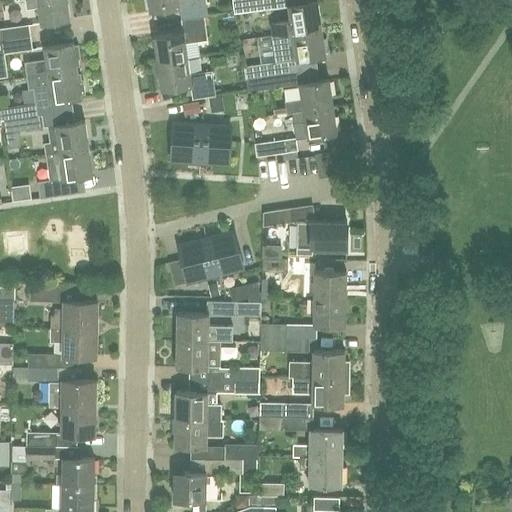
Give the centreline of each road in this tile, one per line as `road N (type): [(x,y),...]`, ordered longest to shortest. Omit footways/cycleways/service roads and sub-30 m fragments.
road 1 (residential): [(382,511),(384,188)]
road 2 (residential): [(134,511),(137,233)]
road 3 (residential): [(137,233),(295,195),(384,188)]
road 4 (residential): [(137,233),(108,0)]
road 5 (residential): [(384,188),(358,0)]
